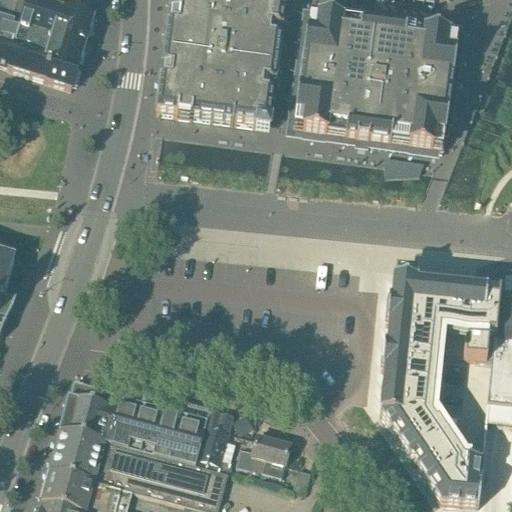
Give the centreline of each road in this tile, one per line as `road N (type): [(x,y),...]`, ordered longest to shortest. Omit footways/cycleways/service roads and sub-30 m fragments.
road 1 (residential): [(390,511),(278,390),(219,372),(45,350)]
road 2 (secondary): [(45,350),(121,122)]
road 3 (secondary): [(0,476),(45,350)]
road 4 (residential): [(121,122),(0,90)]
road 5 (secondary): [(121,122),(132,0)]
